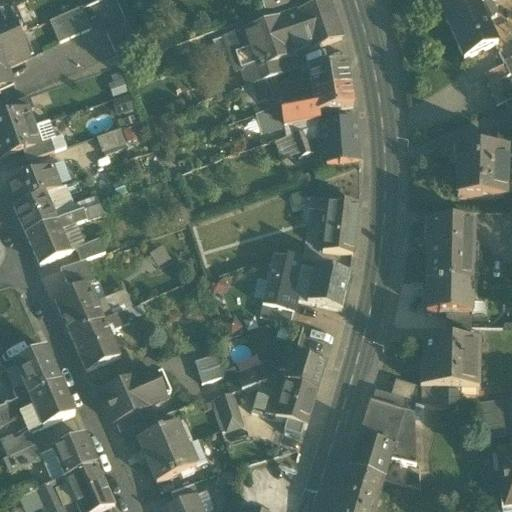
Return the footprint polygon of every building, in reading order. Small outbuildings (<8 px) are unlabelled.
[(257,0),(265,17),(302,4),(300,0),(257,0)] [(433,0),(445,25),(489,5),(486,0),(433,0)] [(496,20),(489,5),(445,25),(463,64),(496,49),(485,25),(496,20)] [(257,30),(270,69),(280,65),(340,42),(328,6),(257,30)] [(49,25),(59,47),(92,32),(82,10),(49,25)] [(4,15),(0,16),(0,45),(15,39),(4,15)] [(106,35),(115,57),(137,47),(127,25),(106,35)] [(236,61),(240,74),(246,89),(252,86),(266,82),(284,75),(280,65),(270,69),(257,30),(229,39),(236,60),(236,61)] [(17,38),(15,39),(0,45),(0,90),(12,86),(6,72),(27,62),(17,38)] [(234,76),(240,74),(236,61),(236,60),(229,39),(222,41),(228,58),(234,76)] [(228,58),(222,41),(212,45),(217,62),(228,58)] [(300,69),(301,80),(308,79),(345,67),(342,54),(307,67),(300,69)] [(314,104),(315,110),(314,104),(331,101),(331,96),(349,92),(345,67),(308,79),(312,98),(314,104)] [(511,101),(511,94),(506,81),(509,80),(504,69),(484,78),(489,89),(487,90),(496,110),(505,106),(505,105),(511,101)] [(107,87),(112,101),(128,95),(123,81),(107,87)] [(272,101),(266,82),(252,86),(259,106),(272,101)] [(204,89),(208,102),(225,96),(221,83),(204,89)] [(259,106),(252,86),(246,89),(239,91),(246,110),(259,106)] [(315,110),(316,116),(317,116),(334,113),(352,110),(349,92),(331,96),(331,101),(314,104),(315,110)] [(128,97),(110,103),(116,120),(134,113),(128,97)] [(279,104),(282,118),(301,114),(300,113),(315,110),(314,104),(312,98),(298,100),(279,104)] [(6,107),(10,119),(27,113),(33,111),(29,100),(6,107)] [(270,108),(271,113),(272,120),(282,118),(279,104),(272,106),(270,108)] [(316,116),(315,110),(300,113),(301,114),(282,118),(284,130),(285,130),(303,126),(317,123),(319,123),(317,116),(316,116)] [(0,122),(0,141),(33,130),(27,113),(10,119),(0,122)] [(284,130),(282,118),(272,120),(271,113),(255,120),(261,136),(284,130)] [(285,130),(284,130),(285,141),(290,139),(319,129),(319,123),(317,123),(303,126),(285,130)] [(49,124),(33,130),(39,146),(50,142),(54,141),(49,124)] [(320,138),(322,168),(359,165),(356,126),(319,129),(320,138)] [(506,152),(511,152),(511,128),(506,129),(497,128),(496,152),(506,152)] [(297,159),(298,160),(313,155),(308,142),(320,138),(319,129),(290,139),(297,159)] [(39,147),(39,146),(33,130),(0,141),(0,160),(22,153),(39,147)] [(97,140),(103,156),(125,148),(120,132),(97,140)] [(62,138),(54,141),(50,142),(54,155),(67,150),(62,138)] [(290,139),(285,141),(273,146),(280,165),(297,159),(290,139)] [(22,153),(26,164),(54,155),(50,142),(39,146),(39,147),(22,153)] [(457,201),(505,202),(506,152),(496,152),(450,150),(449,172),(457,172),(457,201)] [(51,169),(58,189),(71,184),(63,164),(51,169)] [(6,187),(15,208),(45,197),(60,191),(58,189),(51,169),(6,187)] [(71,210),(74,209),(67,189),(60,191),(45,197),(56,224),(74,217),(71,210)] [(13,209),(25,237),(56,224),(45,197),(15,208),(13,209)] [(312,209),(328,211),(329,204),(313,202),(312,209)] [(323,253),(352,258),(358,208),(329,204),(328,211),(323,253)] [(71,210),(74,217),(83,214),(88,212),(86,205),(74,209),(71,210)] [(83,214),(87,224),(103,218),(99,208),(88,212),(83,214)] [(87,224),(83,214),(74,217),(56,224),(60,234),(77,228),(87,224)] [(60,234),(56,224),(25,237),(40,269),(42,268),(70,257),(60,234)] [(425,287),(426,287),(471,288),(474,225),(432,224),(432,236),(424,236),(423,248),(429,248),(429,266),(425,266),(425,287)] [(75,252),(85,248),(77,228),(60,234),(70,257),(76,254),(75,252)] [(76,254),(80,265),(84,264),(105,257),(100,243),(85,248),(75,252),(76,254)] [(170,262),(162,249),(149,257),(157,270),(170,262)] [(274,260),(271,271),(297,268),(298,261),(286,259),(274,260)] [(88,273),(84,264),(80,265),(61,272),(66,283),(88,273)] [(293,284),(297,268),(271,271),(268,285),(264,303),(263,308),(271,310),(292,315),(294,304),(296,296),(291,295),(293,284)] [(297,268),(293,284),(310,288),(314,272),(297,268)] [(306,307),(341,315),(349,280),(314,272),(310,288),(306,307)] [(88,273),(66,283),(70,293),(86,286),(93,283),(88,273)] [(222,279),(207,284),(212,297),(227,292),(222,279)] [(253,301),(264,303),(268,285),(257,282),(253,301)] [(306,307),(310,288),(293,284),(291,295),(296,296),(294,304),(306,307)] [(54,301),(70,339),(103,324),(95,307),(86,286),(70,293),(57,299),(57,300),(54,301)] [(471,305),(471,288),(426,287),(425,318),(446,318),(470,318),(471,305)] [(104,303),(112,320),(124,315),(129,312),(121,295),(104,303)] [(108,322),(112,320),(104,303),(95,307),(103,324),(108,322)] [(488,305),(471,305),(470,318),(470,323),(487,323),(488,305)] [(141,307),(129,312),(124,315),(128,324),(146,316),(141,307)] [(260,321),(268,323),(271,310),(263,308),(260,321)] [(292,315),(271,310),(268,323),(289,327),(292,315)] [(128,324),(124,315),(112,320),(108,322),(111,329),(113,333),(129,326),(128,324)] [(243,330),(234,318),(221,327),(230,339),(243,330)] [(446,318),(445,333),(445,344),(469,345),(470,333),(470,323),(470,318),(446,318)] [(106,331),(103,324),(70,339),(86,375),(90,374),(119,360),(106,331)] [(459,393),(478,394),(478,393),(477,393),(478,347),(479,347),(479,345),(469,345),(445,344),(422,344),(422,345),(423,345),(422,372),(420,372),(420,391),(420,393),(446,393),(459,393)] [(14,370),(23,390),(28,401),(60,387),(44,352),(12,366),(14,370)] [(194,365),(201,388),(223,381),(216,358),(194,365)] [(290,359),(286,373),(282,386),(285,387),(316,396),(317,396),(318,393),(317,393),(323,371),(324,371),(325,369),(290,359)] [(275,384),(282,386),(286,373),(271,369),(237,382),(241,395),(259,389),(275,384)] [(23,390),(14,370),(4,375),(13,394),(23,390)] [(234,372),(223,376),(230,398),(231,398),(241,395),(237,382),(234,372)] [(101,400),(113,427),(115,426),(143,414),(149,412),(148,410),(163,404),(152,379),(137,385),(137,384),(123,390),(123,389),(103,396),(104,399),(101,400)] [(251,417),(274,424),(285,387),(282,386),(275,384),(259,389),(264,404),(256,401),(251,416),(251,417)] [(395,384),(390,400),(374,395),(371,405),(402,414),(404,404),(412,406),(416,391),(395,384)] [(60,387),(28,401),(35,417),(42,433),(74,419),(60,387)] [(274,424),(286,427),(303,432),(305,433),(316,396),(285,387),(274,424)] [(18,405),(28,401),(23,390),(13,394),(18,405)] [(416,391),(412,406),(404,404),(402,414),(413,418),(413,421),(424,421),(423,410),(438,414),(446,412),(446,393),(420,393),(419,392),(416,391)] [(459,409),(459,393),(446,393),(446,412),(459,409)] [(217,403),(223,422),(237,418),(231,398),(230,398),(217,403)] [(0,428),(20,420),(25,418),(35,417),(28,401),(18,405),(0,412),(0,428)] [(476,407),(481,443),(505,439),(500,404),(476,407)] [(389,464),(415,470),(413,421),(413,418),(402,414),(371,405),(369,405),(358,442),(393,452),(389,464)] [(115,426),(120,437),(143,428),(142,426),(147,424),(143,414),(115,426)] [(31,437),(42,433),(35,417),(25,418),(20,420),(27,437),(30,436),(31,437)] [(220,434),(221,436),(241,430),(237,418),(223,422),(217,424),(220,434)] [(300,442),(303,432),(286,427),(283,438),(300,442)] [(147,439),(143,428),(120,437),(125,448),(144,440),(147,439)] [(142,456),(146,466),(185,449),(176,428),(161,434),(160,433),(147,439),(144,440),(149,453),(142,456)] [(2,448),(7,461),(35,449),(36,449),(31,437),(30,436),(27,437),(2,448)] [(64,481),(95,468),(83,439),(52,452),(52,453),(64,481)] [(149,453),(144,440),(125,448),(130,461),(142,456),(149,453)] [(349,473),(383,483),(389,464),(393,452),(358,442),(348,472),(348,473),(349,472),(349,473)] [(197,445),(185,450),(193,469),(205,464),(197,445)] [(35,449),(7,461),(6,462),(11,475),(41,462),(40,459),(35,449)] [(194,471),(193,469),(185,450),(185,449),(146,466),(156,488),(194,471)] [(41,462),(51,486),(64,481),(52,453),(40,459),(41,462)] [(511,455),(497,458),(504,511),(511,510),(511,455)] [(95,468),(64,481),(67,488),(75,506),(77,511),(107,511),(113,509),(95,468)] [(374,511),(383,483),(349,473),(336,511),(374,511)] [(433,491),(433,511),(473,511),(472,477),(432,479),(433,491)] [(63,491),(67,488),(64,481),(51,486),(55,495),(63,491)] [(19,491),(23,500),(36,494),(38,493),(37,492),(34,484),(19,491)] [(62,511),(55,495),(51,486),(37,492),(38,493),(36,494),(43,511),(62,511)] [(170,495),(175,508),(195,500),(197,498),(192,487),(170,495)] [(62,511),(75,506),(67,488),(63,491),(55,495),(62,511)] [(433,511),(433,491),(419,492),(419,511),(433,511)] [(23,511),(40,511),(43,511),(36,494),(23,500),(19,501),(23,511)] [(205,496),(195,500),(199,511),(209,511),(212,511),(205,496)] [(199,511),(195,500),(175,508),(165,511),(199,511)]
